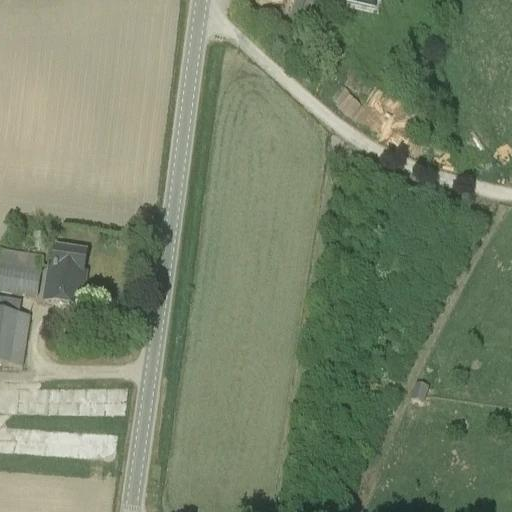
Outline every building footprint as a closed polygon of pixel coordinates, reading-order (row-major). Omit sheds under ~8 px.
[(317,15),(311,13),(315,0),(294,0),(287,24),(283,34),(307,43),(317,15)] [(371,13),(373,0),(335,0),(334,4),(371,13)] [(32,236),(30,251),(43,253),(45,238),(32,236)] [(79,308),(85,276),(82,275),(86,255),(55,250),(52,270),(49,270),(44,303),(79,308)] [(42,258),(0,251),(0,295),(36,300),(42,258)] [(0,366),(21,370),(29,320),(0,314),(0,366)]
